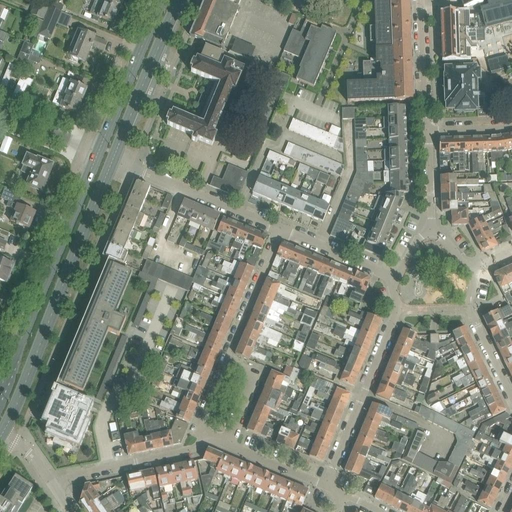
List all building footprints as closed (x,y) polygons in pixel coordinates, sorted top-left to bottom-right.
[(59,4),(60,0),(52,0),(53,0),(50,8),(61,12),(71,16),(73,10),(59,4)] [(119,11),(123,0),(95,0),(95,1),(119,11)] [(236,10),(240,0),(204,0),(190,36),(220,49),(223,50),(223,49),(222,48),(237,10),(236,10)] [(414,100),(410,0),(373,0),(376,64),(370,64),(370,62),(362,62),(363,83),(346,84),(347,102),(414,100)] [(460,0),(463,9),(479,5),(482,4),(481,0),(460,0)] [(511,0),(481,0),(482,4),(479,5),(482,15),(486,29),(511,22),(511,0)] [(90,14),(114,24),(119,11),(95,1),(90,14)] [(38,20),(44,22),(50,8),(35,2),(29,16),(38,20)] [(44,22),(38,35),(50,39),(61,12),(50,8),(44,22)] [(469,11),(440,12),(442,62),(469,61),(470,62),(471,61),(470,60),(470,50),(476,50),(476,47),(476,42),(478,42),(484,42),(484,30),(486,29),(482,15),(469,16),(469,11)] [(292,14),(288,24),(293,26),(297,16),(292,14)] [(38,20),(32,32),(38,35),(44,22),(38,20)] [(300,69),(295,80),(313,87),(336,33),(305,20),(300,34),(292,30),(283,52),(302,60),(299,68),(300,69)] [(94,38),(95,37),(78,31),(72,48),(74,49),(71,57),(84,62),(91,46),(92,47),(92,46),(103,50),(106,43),(94,38)] [(24,44),(18,58),(27,62),(28,60),(30,54),(32,51),(33,48),(24,44)] [(204,59),(203,61),(197,58),(195,62),(193,61),(190,68),(192,69),(191,73),(215,82),(199,122),(173,111),(171,114),(169,113),(166,121),(168,122),(167,125),(193,136),(191,140),(196,143),(197,140),(212,146),(217,134),(214,133),(219,122),(221,123),(226,112),(223,111),(232,90),(235,91),(244,69),(223,60),(226,55),(205,46),(200,58),(204,59)] [(30,54),(28,60),(34,63),(39,65),(42,59),(40,58),(30,54)] [(9,77),(19,81),(21,76),(18,75),(22,66),(15,63),(9,77)] [(356,63),(348,64),(349,79),(357,79),(356,63)] [(287,83),(290,77),(275,71),(262,65),(259,71),(287,83)] [(491,117),(496,116),(496,109),(486,109),(485,92),(476,92),(476,80),(479,80),(479,70),(476,71),(476,67),(445,68),(445,76),(444,76),(445,103),(446,103),(446,110),(455,110),(455,112),(457,112),(457,113),(473,112),(475,111),(475,109),(477,109),(477,110),(477,117),(491,117)] [(21,76),(19,81),(17,87),(22,90),(24,85),(30,87),(33,81),(21,76)] [(82,101),(87,88),(69,81),(63,79),(58,91),(63,94),(66,94),(82,101)] [(82,101),(66,94),(63,94),(61,98),(56,96),(52,104),(76,114),(82,101)] [(388,118),(411,117),(411,113),(405,113),(405,106),(387,107),(388,118)] [(342,120),(354,119),(354,108),(342,108),(342,120)] [(383,129),(388,129),(406,128),(405,122),(411,121),(411,117),(388,118),(383,118),(383,129)] [(293,119),(288,130),(294,132),(298,121),(293,119)] [(366,119),(354,119),(354,130),(363,129),(363,126),(367,126),(366,119)] [(298,121),(294,132),(299,135),(304,124),(298,121)] [(304,124),(299,135),(305,137),(309,126),(304,124)] [(309,126),(305,137),(310,139),(315,128),(309,126)] [(331,126),(328,133),(332,135),(337,137),(340,129),(331,126)] [(315,128),(310,139),(316,142),(320,130),(315,128)] [(388,140),(412,139),(412,135),(406,135),(406,128),(388,129),(388,140)] [(363,129),(354,130),(355,141),(366,140),(366,133),(363,133),(363,129)] [(320,130),(316,142),(321,144),(326,133),(320,130)] [(326,133),(321,144),(327,146),(332,135),(328,133),(326,133)] [(332,135),(327,146),(333,148),(337,137),(332,135)] [(507,151),(505,135),(496,137),(497,163),(502,162),(501,151),(507,151)] [(337,137),(333,148),(343,153),(343,140),(337,137)] [(478,171),(477,137),(467,138),(467,153),(472,153),(472,173),(478,173),(478,171)] [(486,137),(477,137),(478,171),(483,171),(483,153),(486,153),(486,137)] [(497,163),(496,137),(486,137),(486,153),(490,152),(491,163),(497,163)] [(449,138),(439,139),(440,167),(443,167),(443,162),(450,161),(449,154),(449,138)] [(459,164),(458,138),(449,138),(449,154),(453,153),(453,164),(454,164),(459,164)] [(467,138),(458,138),(459,164),(459,172),(465,172),(464,153),(467,153),(467,138)] [(388,140),(389,150),(406,150),(406,143),(412,143),(412,139),(388,140)] [(366,140),(355,141),(355,152),(364,151),(364,147),(366,147),(366,140)] [(288,143),(283,154),(289,157),(294,145),(288,143)] [(294,145),(289,157),(295,159),(299,148),(294,145)] [(299,148),(295,159),(300,161),(305,150),(299,148)] [(305,150),(300,161),(306,163),(310,152),(305,150)] [(389,150),(384,150),(385,161),(389,161),(413,160),(412,156),(407,156),(406,150),(389,150)] [(355,152),(356,162),(367,162),(367,155),(364,155),(364,151),(355,152)] [(276,166),(277,162),(280,156),(269,152),(266,159),(274,162),(273,165),(276,166)] [(310,152),(306,163),(311,166),(316,155),(310,152)] [(37,160),(27,155),(22,166),(33,170),(24,193),(38,199),(41,193),(42,193),(46,182),(48,183),(51,176),(49,175),(53,165),(37,158),(37,160)] [(316,155),(311,166),(317,168),(321,157),(316,155)] [(290,160),(280,156),(277,162),(287,166),(290,160)] [(321,157),(317,168),(322,170),(327,159),(321,157)] [(327,159),(322,170),(328,173),(333,161),(327,159)] [(413,160),(389,161),(390,172),(407,171),(407,165),(413,164),(413,160)] [(334,175),(338,164),(333,161),(328,173),(331,174),(334,175)] [(367,162),(356,162),(356,173),(367,173),(367,162)] [(338,164),(334,175),(341,178),(344,171),(344,166),(338,164)] [(301,165),(298,171),(307,175),(308,172),(310,168),(304,166),(301,165)] [(213,177),(210,186),(238,198),(248,173),(228,166),(222,181),(213,177)] [(314,170),(311,179),(316,181),(316,180),(320,172),(315,170),(314,170)] [(390,172),(383,172),(384,183),(390,183),(413,182),(413,178),(407,178),(407,171),(390,172)] [(261,172),(252,193),(253,194),(252,196),(258,198),(259,196),(262,197),(262,198),(262,197),(269,181),(271,177),(261,172)] [(320,172),(316,180),(326,184),(330,177),(321,173),(320,172)] [(356,173),(353,180),(361,184),(365,184),(368,184),(367,173),(356,173)] [(497,174),(497,176),(497,182),(511,182),(511,176),(506,176),(506,173),(497,174)] [(330,176),(327,184),(327,186),(332,188),(335,183),(334,182),(335,178),(330,176)] [(456,176),(440,177),(440,187),(456,186),(466,186),(478,185),(478,179),(466,180),(456,180),(456,176)] [(353,180),(350,188),(361,193),(365,184),(361,184),(353,180)] [(128,193),(145,200),(150,188),(134,181),(133,181),(130,189),(128,193)] [(279,185),(269,181),(262,197),(263,197),(272,202),(279,185)] [(403,193),(408,193),(408,186),(413,186),(413,182),(390,183),(390,194),(386,194),(386,198),(403,201),(403,193)] [(279,185),(272,202),(282,206),(289,189),(279,185)] [(490,185),(484,185),(484,194),(488,194),(493,193),(490,185)] [(456,186),(440,187),(441,195),(469,194),(469,189),(456,190),(456,186)] [(18,206),(23,196),(5,188),(0,199),(8,202),(7,206),(15,210),(11,221),(16,224),(16,225),(22,227),(23,227),(29,229),(33,220),(32,219),(35,213),(18,206)] [(350,188),(345,199),(357,204),(360,197),(363,198),(365,195),(361,193),(350,188)] [(299,194),(289,189),(282,206),(292,210),(299,194)] [(299,194),(292,210),(302,214),(309,198),(311,193),(301,189),(299,194)] [(126,198),(123,206),(140,213),(145,200),(128,193),(126,198)] [(488,194),(491,202),(497,202),(493,193),(488,194)] [(469,194),(441,195),(441,204),(457,204),(467,203),(467,199),(473,199),(473,194),(469,194)] [(173,197),(167,195),(162,207),(168,210),(173,197)] [(397,216),(403,201),(386,198),(378,197),(373,210),(375,211),(401,222),(402,218),(397,216)] [(319,202),(309,198),(302,214),(312,218),(319,202)] [(345,199),(341,209),(349,212),(352,213),(353,214),(357,204),(345,199)] [(183,201),(177,216),(190,221),(196,206),(183,201)] [(329,206),(319,202),(312,218),(318,220),(318,221),(322,223),(329,206)] [(457,204),(441,204),(441,212),(451,212),(451,218),(460,218),(460,210),(467,210),(467,207),(467,203),(457,204)] [(120,214),(118,219),(134,225),(140,228),(145,215),(140,213),(123,206),(120,214)] [(190,221),(201,226),(208,211),(196,206),(190,221)] [(341,209),(337,219),(348,223),(350,216),(347,215),(349,212),(341,209)] [(460,218),(451,218),(452,226),(468,225),(473,222),(478,220),(478,209),(472,209),(472,211),(467,211),(467,210),(460,210),(460,218)] [(208,211),(201,226),(213,231),(219,216),(208,211)] [(375,211),(371,221),(375,223),(391,229),(394,223),(399,225),(401,222),(375,211)] [(163,222),(165,215),(160,213),(157,220),(163,222)] [(473,222),(468,225),(472,233),(486,225),(485,222),(494,218),(492,213),(478,220),(473,222)] [(207,248),(220,253),(233,222),(223,218),(217,233),(221,235),(217,245),(209,241),(206,248),(207,248)] [(113,231),(129,238),(135,240),(138,233),(132,231),(134,225),(118,219),(116,223),(113,231)] [(361,249),(380,257),(380,256),(383,249),(386,243),(391,245),(393,242),(371,233),(368,232),(351,224),(348,223),(337,219),(330,236),(344,242),(349,230),(358,234),(358,236),(365,239),(361,249)] [(160,230),(163,222),(157,220),(154,227),(160,230)] [(232,239),(235,241),(241,225),(233,222),(220,253),(223,255),(226,248),(227,249),(232,239)] [(375,223),(371,233),(393,242),(394,238),(389,235),(391,229),(375,223)] [(486,225),(472,233),(475,240),(496,229),(499,228),(501,227),(499,223),(493,225),(492,223),(486,225)] [(240,251),(250,229),(241,225),(235,241),(232,248),(240,251)] [(496,229),(475,240),(476,241),(478,246),(479,247),(493,239),(492,237),(501,232),(499,228),(496,229)] [(240,253),(238,256),(244,258),(249,246),(252,248),(258,232),(250,229),(240,251),(240,253)] [(109,239),(107,244),(124,251),(129,238),(113,231),(109,239)] [(252,258),(249,266),(254,268),(258,260),(264,244),(267,236),(258,232),(252,248),(256,249),(252,258)] [(493,239),(479,247),(481,251),(484,253),(507,242),(505,239),(504,238),(495,242),(493,239)] [(285,261),(291,246),(282,242),(272,266),(278,269),(281,260),(285,261)] [(128,252),(124,251),(107,244),(106,248),(102,256),(122,265),(128,252)] [(290,274),(300,250),(291,246),(285,261),(289,263),(285,272),(290,274)] [(303,268),(309,253),(300,250),(290,274),(287,280),(287,281),(292,284),(295,276),(299,267),(303,268)] [(307,282),(317,257),(309,253),(303,268),(306,270),(302,279),(298,290),(303,292),(305,289),(306,286),(307,282)] [(8,264),(10,259),(0,254),(0,281),(6,284),(13,266),(8,264)] [(320,276),(326,261),(317,257),(307,282),(306,286),(311,288),(313,284),(316,274),(320,276)] [(205,259),(202,268),(204,269),(206,270),(210,261),(205,259)] [(147,260),(142,273),(148,275),(153,263),(147,260)] [(253,269),(234,261),(232,266),(229,264),(224,263),(223,266),(224,267),(227,268),(250,278),(253,269)] [(320,291),(317,298),(320,300),(335,264),(326,261),(320,276),(324,277),(319,290),(320,291)] [(153,263),(148,275),(153,278),(159,265),(153,263)] [(337,283),(344,268),(335,264),(320,300),(324,301),(326,295),(328,296),(330,291),(334,281),(337,283)] [(63,377),(60,384),(61,384),(69,388),(82,393),(83,393),(79,391),(105,330),(110,333),(116,335),(119,336),(119,335),(121,331),(126,320),(112,314),(128,274),(132,275),(132,274),(110,265),(107,272),(108,272),(105,280),(104,280),(98,293),(99,293),(96,301),(95,300),(84,327),(83,329),(84,329),(81,337),(80,336),(75,349),(76,349),(73,357),(72,357),(66,370),(67,370),(64,378),(63,377)] [(159,265),(153,278),(158,280),(159,280),(164,267),(159,265)] [(164,267),(159,280),(165,282),(170,270),(164,267)] [(195,275),(200,277),(204,269),(202,268),(198,267),(195,275)] [(235,277),(233,281),(246,287),(250,278),(227,268),(224,267),(222,272),(225,273),(235,277)] [(511,269),(511,267),(503,270),(508,285),(511,291),(511,290),(511,269)] [(344,268),(337,283),(342,285),(338,294),(343,296),(347,287),(353,272),(344,268)] [(170,270),(165,282),(171,285),(176,272),(170,270)] [(495,274),(494,277),(506,300),(511,298),(508,292),(511,291),(508,285),(503,270),(495,274)] [(142,280),(150,283),(156,285),(158,280),(153,278),(148,275),(142,273),(140,272),(137,278),(142,280)] [(176,272),(171,285),(176,287),(182,275),(176,272)] [(270,272),(268,277),(276,281),(278,278),(279,276),(270,272)] [(348,299),(361,304),(370,281),(369,278),(353,272),(347,287),(354,290),(352,292),(351,292),(350,296),(348,299)] [(182,275),(176,287),(182,290),(187,277),(182,275)] [(193,279),(192,283),(194,284),(197,285),(200,277),(195,275),(193,279)] [(187,277),(182,290),(188,292),(192,283),(193,279),(187,277)] [(219,280),(217,284),(220,285),(220,286),(243,295),(246,287),(233,281),(228,279),(227,283),(222,281),(219,280)] [(263,288),(282,296),(286,298),(294,301),(296,296),(288,293),(284,291),(286,287),(267,279),(263,288)] [(222,291),(220,295),(239,303),(243,295),(220,286),(220,285),(217,284),(213,282),(211,286),(219,289),(222,291)] [(150,283),(147,291),(152,294),(156,285),(150,283)] [(290,303),(284,301),(280,299),(282,296),(263,288),(260,297),(288,308),(290,303)] [(147,291),(144,300),(149,302),(152,294),(147,291)] [(215,298),(213,302),(236,312),(239,303),(220,295),(219,299),(215,298)] [(288,309),(288,308),(260,297),(256,304),(275,312),(277,313),(279,310),(286,313),(288,309)] [(327,298),(324,306),(329,309),(333,300),(331,299),(327,298)] [(144,300),(140,308),(145,310),(149,302),(144,300)] [(180,319),(184,321),(191,304),(187,302),(180,319)] [(217,308),(215,312),(219,314),(219,315),(232,320),(236,312),(213,302),(212,306),(217,308)] [(273,316),(275,312),(256,304),(253,313),(279,323),(280,319),(273,316)] [(511,314),(511,311),(509,305),(485,317),(484,320),(487,327),(502,322),(501,320),(511,314)] [(140,308),(137,316),(142,318),(145,310),(140,308)] [(303,315),(304,315),(315,320),(317,313),(306,308),(303,315)] [(349,312),(348,316),(351,317),(354,319),(377,329),(381,320),(361,312),(360,316),(349,312)] [(228,330),(232,320),(219,315),(219,316),(217,320),(201,313),(200,317),(206,320),(228,330)] [(249,321),(263,327),(268,329),(270,325),(282,330),(284,326),(281,324),(279,323),(253,313),(249,321)] [(306,325),(311,327),(315,320),(304,315),(301,323),(304,325),(306,325)] [(137,316),(133,324),(139,326),(142,318),(137,316)] [(361,332),(374,337),(377,329),(354,319),(351,317),(348,322),(362,328),(361,332)] [(213,328),(212,333),(225,338),(228,330),(206,320),(204,324),(213,328)] [(502,322),(487,327),(492,336),(511,326),(511,322),(508,324),(506,320),(502,322)] [(268,329),(263,327),(249,321),(246,330),(269,339),(268,340),(278,344),(282,335),(268,329)] [(311,327),(306,325),(304,325),(301,333),(308,336),(311,327)] [(335,330),(371,345),(374,337),(361,332),(359,334),(359,335),(337,326),(335,330)] [(511,326),(492,336),(496,345),(508,338),(511,336),(511,334),(511,333),(511,332),(511,326)] [(187,327),(185,331),(189,332),(196,335),(196,336),(221,346),(225,338),(212,333),(210,336),(187,327)] [(446,346),(469,336),(465,327),(452,334),(454,338),(445,342),(438,344),(438,345),(434,345),(435,353),(439,350),(446,346)] [(430,345),(430,344),(424,341),(424,342),(415,338),(416,335),(403,329),(399,338),(422,348),(427,349),(430,351),(435,353),(434,345),(430,345)] [(256,343),(260,345),(261,345),(262,343),(276,349),(278,344),(268,340),(269,339),(246,330),(242,337),(256,343)] [(335,330),(333,334),(347,340),(345,344),(348,346),(367,353),(371,345),(335,330)] [(194,340),(196,336),(196,335),(189,332),(187,337),(194,340)] [(308,336),(301,333),(298,332),(295,341),(304,345),(308,336)] [(430,336),(430,344),(430,345),(434,345),(438,345),(438,344),(438,335),(430,336)] [(122,336),(118,346),(123,349),(127,338),(122,336)] [(204,349),(218,355),(221,346),(196,336),(194,340),(206,345),(204,349)] [(454,353),(455,353),(473,344),(469,336),(446,346),(439,350),(441,354),(452,349),(454,353)] [(266,358),(266,357),(265,357),(267,353),(258,349),(260,345),(256,343),(242,337),(239,346),(262,356),(266,358)] [(422,348),(399,338),(396,346),(409,352),(411,348),(421,352),(425,354),(427,349),(422,348)] [(508,338),(496,345),(499,353),(511,346),(511,341),(510,342),(508,338)] [(171,339),(169,344),(183,350),(192,354),(214,363),(218,355),(204,349),(203,353),(191,349),(192,348),(184,345),(184,344),(171,339)] [(318,343),(310,339),(306,348),(314,351),(318,343)] [(292,350),(300,353),(304,345),(295,341),(292,350)] [(456,362),(477,352),(473,344),(455,353),(457,356),(452,358),(453,359),(455,363),(456,362)] [(118,346),(113,357),(118,359),(123,349),(118,346)] [(264,362),(266,358),(262,356),(239,346),(235,355),(248,360),(250,356),(264,362)] [(338,351),(364,362),(367,353),(348,346),(347,350),(340,347),(338,351)] [(407,356),(409,352),(396,346),(392,355),(416,365),(417,360),(407,356)] [(511,346),(499,353),(503,361),(511,356),(511,346)] [(183,350),(182,355),(199,362),(198,366),(197,367),(211,372),(211,371),(214,363),(192,354),(183,350)] [(336,350),(334,356),(343,359),(342,363),(347,365),(360,370),(362,366),(364,362),(341,352),(338,351),(336,350)] [(430,351),(427,358),(434,362),(435,359),(435,353),(430,351)] [(460,370),(461,370),(481,360),(477,352),(456,362),(460,370)] [(314,361),(320,363),(357,379),(360,371),(360,370),(347,365),(345,369),(335,365),(336,363),(317,355),(314,361)] [(416,365),(392,355),(389,363),(408,371),(412,373),(416,365)] [(312,360),(303,356),(299,366),(300,368),(308,371),(312,360)] [(511,356),(503,361),(507,369),(511,366),(511,356)] [(113,357),(109,367),(114,370),(118,359),(113,357)] [(287,360),(285,366),(286,367),(293,370),(294,369),(295,365),(291,363),(292,362),(287,360)] [(437,362),(434,374),(439,371),(444,368),(440,360),(437,362)] [(462,379),(484,368),(481,360),(461,370),(463,374),(453,379),(454,383),(462,379)] [(167,366),(161,363),(158,371),(164,374),(167,366)] [(334,380),(353,388),(357,379),(320,363),(318,368),(336,375),(334,380)] [(386,372),(409,381),(414,383),(416,379),(406,375),(408,371),(389,363),(386,372)] [(175,366),(174,369),(179,371),(184,373),(184,372),(207,382),(210,373),(211,372),(197,367),(192,365),(190,369),(180,365),(175,366)] [(109,367),(105,378),(110,380),(114,370),(109,367)] [(286,367),(282,376),(289,379),(293,370),(286,367)] [(454,383),(456,388),(463,385),(464,388),(475,382),(476,384),(489,377),(484,368),(462,379),(454,383)] [(272,372),(271,372),(268,380),(287,388),(288,385),(293,387),(293,386),(297,377),(299,372),(294,369),(293,370),(289,379),(282,376),(272,372)] [(182,377),(180,380),(190,384),(203,390),(207,382),(184,372),(184,373),(179,371),(177,375),(182,377)] [(439,371),(434,374),(432,381),(442,376),(439,371)] [(386,372),(382,380),(396,385),(401,387),(402,383),(407,385),(412,387),(414,383),(409,381),(386,372)] [(314,377),(309,388),(314,390),(318,392),(347,404),(350,395),(343,392),(337,389),(335,394),(330,392),(331,389),(324,386),(326,382),(314,377)] [(424,377),(421,385),(427,388),(430,379),(429,379),(425,377),(424,377)] [(478,387),(469,392),(471,397),(493,386),(489,377),(476,384),(478,387)] [(105,378),(100,388),(105,391),(110,380),(105,378)] [(161,382),(159,381),(155,379),(152,386),(158,388),(161,382)] [(203,390),(190,384),(180,380),(179,384),(175,382),(173,387),(174,387),(177,389),(177,388),(200,398),(203,390)] [(294,391),(287,388),(268,380),(264,389),(287,399),(290,400),(294,391)] [(382,380),(379,388),(402,397),(406,399),(408,394),(394,389),(396,385),(382,380)] [(427,388),(421,385),(420,385),(418,392),(425,394),(427,388)] [(148,386),(145,395),(150,397),(154,388),(151,387),(148,386)] [(484,401),(497,394),(493,386),(471,397),(463,401),(460,402),(462,407),(472,402),(474,406),(477,404),(484,401)] [(93,404),(54,387),(51,394),(52,395),(40,423),(47,426),(45,431),(46,431),(45,435),(64,443),(65,442),(79,448),(90,422),(86,421),(93,404)] [(177,398),(183,401),(196,406),(200,398),(177,388),(177,389),(174,387),(172,392),(179,394),(177,398)] [(100,388),(96,399),(100,401),(101,401),(104,395),(105,391),(100,388)] [(309,388),(306,396),(311,398),(314,390),(309,388)] [(379,388),(375,397),(389,402),(390,398),(404,403),(406,399),(402,397),(379,388)] [(287,399),(264,389),(261,397),(274,403),(280,405),(281,402),(285,403),(286,402),(287,399)] [(318,392),(316,397),(331,403),(330,406),(343,412),(347,404),(318,392)] [(428,396),(427,400),(429,405),(438,401),(434,393),(428,396)] [(418,394),(415,402),(421,404),(425,397),(424,397),(418,394)] [(477,404),(479,408),(477,409),(468,413),(470,417),(479,413),(501,402),(497,394),(484,401),(477,404)] [(147,406),(150,397),(145,395),(141,403),(143,404),(147,406)] [(311,399),(311,398),(306,396),(302,405),(306,407),(307,407),(311,399)] [(274,403),(261,397),(257,406),(284,417),(286,418),(288,413),(278,409),(280,405),(274,403)] [(167,399),(165,403),(193,415),(196,406),(183,401),(181,405),(172,401),(167,399)] [(178,413),(176,418),(189,423),(193,415),(165,403),(162,402),(160,408),(169,412),(170,410),(178,413)] [(296,412),(300,404),(296,403),(295,402),(291,410),(296,412)] [(432,407),(442,412),(446,410),(442,402),(432,407)] [(501,402),(479,413),(470,417),(473,422),(482,418),(481,417),(485,415),(487,420),(505,411),(501,402)] [(314,410),(339,421),(343,412),(330,406),(328,410),(311,403),(309,408),(314,410)] [(372,404),(369,412),(402,426),(414,431),(411,437),(423,441),(426,435),(416,431),(419,426),(392,415),(393,412),(372,404)] [(446,410),(442,412),(451,417),(458,414),(454,405),(446,410)] [(284,417),(257,406),(254,414),(267,419),(269,416),(283,422),(284,417)] [(420,409),(418,414),(423,418),(426,421),(428,422),(434,414),(421,407),(420,409)] [(310,418),(322,423),(336,429),(339,421),(314,410),(310,418)] [(131,420),(140,418),(138,412),(129,414),(131,420)] [(402,426),(369,412),(365,420),(379,426),(380,422),(400,431),(402,426)] [(298,413),(297,417),(301,419),(300,420),(305,422),(307,417),(298,413)] [(505,413),(492,420),(498,422),(504,425),(511,429),(511,419),(510,423),(505,421),(508,419),(510,418),(510,417),(509,417),(507,414),(506,413),(505,413)] [(267,419),(254,414),(250,422),(273,432),(277,434),(280,429),(275,427),(266,423),(267,419)] [(434,414),(428,422),(433,424),(440,416),(434,414)] [(440,416),(433,424),(439,427),(445,419),(440,416)] [(284,424),(281,430),(276,443),(284,446),(294,424),(295,421),(291,419),(288,426),(284,424)] [(445,419),(439,427),(444,430),(451,422),(447,420),(445,419)] [(170,432),(173,445),(180,444),(181,444),(188,425),(175,420),(171,431),(170,432)] [(365,420),(362,429),(387,439),(389,435),(377,430),(379,426),(365,420)] [(483,424),(488,427),(489,428),(498,422),(492,420),(483,424)] [(146,452),(155,450),(149,422),(148,421),(144,422),(147,437),(143,438),(146,452)] [(153,422),(149,422),(155,450),(163,448),(158,423),(158,422),(153,423),(153,422)] [(173,446),(173,445),(170,432),(166,432),(163,422),(158,423),(163,448),(173,446)] [(273,432),(250,422),(247,431),(266,439),(267,436),(269,437),(270,435),(271,436),(273,432)] [(451,422),(444,430),(449,432),(456,424),(451,422)] [(136,423),(131,424),(132,429),(137,454),(146,452),(143,438),(139,439),(136,423)] [(312,424),(310,428),(333,437),(336,429),(322,423),(321,427),(312,424)] [(295,434),(298,426),(294,424),(284,446),(293,450),(299,436),(295,434)] [(456,424),(449,432),(455,435),(459,426),(456,424)] [(484,435),(488,427),(483,424),(478,432),(483,435),(484,435)] [(510,438),(511,439),(511,429),(504,425),(503,429),(511,434),(510,438)] [(316,440),(329,445),(333,437),(310,428),(306,426),(304,430),(318,436),(316,440)] [(457,442),(468,447),(471,441),(472,439),(475,434),(471,432),(459,426),(455,435),(457,442)] [(127,430),(128,435),(123,436),(124,438),(128,456),(137,454),(132,429),(127,430)] [(389,440),(385,438),(362,429),(360,433),(359,437),(372,443),(373,439),(383,443),(387,444),(389,440)] [(479,443),(483,435),(478,432),(474,440),(479,443)] [(111,434),(112,442),(120,440),(119,433),(118,433),(111,434)] [(500,433),(499,437),(496,442),(511,449),(511,439),(510,438),(500,433)] [(483,435),(481,439),(483,441),(484,440),(486,440),(486,439),(492,442),(492,443),(498,446),(496,451),(511,458),(511,449),(496,442),(484,436),(484,435),(483,435)] [(372,443),(359,437),(356,442),(356,444),(355,445),(381,456),(383,452),(370,447),(372,443)] [(407,447),(402,459),(432,475),(438,463),(418,453),(423,441),(411,437),(407,447)] [(303,444),(326,454),(329,445),(316,440),(315,443),(314,444),(301,438),(299,443),(303,444)] [(471,441),(468,447),(472,450),(473,450),(476,444),(471,441)] [(457,442),(454,447),(465,453),(468,447),(457,442)] [(322,462),(326,454),(303,444),(299,443),(297,447),(311,452),(309,457),(322,462)] [(400,444),(396,453),(402,455),(405,447),(400,444)] [(381,456),(355,445),(355,446),(354,447),(353,452),(352,453),(352,454),(365,459),(367,455),(389,464),(391,461),(381,456)] [(454,447),(452,453),(463,458),(464,455),(465,453),(454,447)] [(469,457),(472,450),(468,447),(465,453),(464,455),(467,456),(469,457)] [(511,468),(511,465),(511,458),(496,451),(488,447),(484,455),(489,457),(511,468)] [(216,472),(223,455),(208,449),(203,460),(212,464),(210,468),(211,468),(208,475),(201,477),(205,497),(207,492),(216,472)] [(452,453),(449,458),(460,463),(463,458),(452,453)] [(365,459),(352,454),(348,462),(371,471),(373,467),(368,465),(370,461),(365,459)] [(228,477),(235,460),(223,455),(216,472),(228,477)] [(511,468),(489,457),(488,457),(484,455),(482,459),(488,462),(487,466),(494,470),(507,476),(511,468)] [(449,458),(447,463),(458,469),(460,463),(449,458)] [(247,465),(235,460),(228,477),(231,478),(240,482),(247,465)] [(193,462),(181,465),(186,489),(190,488),(192,487),(191,481),(197,480),(193,462)] [(378,474),(371,471),(348,462),(345,471),(369,481),(372,478),(380,482),(383,476),(378,474)] [(438,463),(432,475),(436,477),(438,478),(444,481),(448,483),(450,484),(458,469),(447,463),(446,464),(439,464),(438,463)] [(181,465),(168,467),(172,485),(180,484),(181,490),(186,489),(181,465)] [(252,487),(258,470),(247,465),(240,482),(248,485),(252,487)] [(383,476),(387,468),(382,466),(378,474),(383,476)] [(172,485),(168,467),(154,470),(158,488),(160,488),(164,487),(166,492),(173,490),(172,485)] [(478,467),(476,471),(481,473),(503,484),(507,476),(494,470),(492,474),(478,467)] [(481,473),(476,471),(471,469),(469,473),(482,480),(480,483),(486,486),(499,492),(503,484),(481,473)] [(146,488),(147,488),(151,487),(154,500),(159,499),(157,489),(158,488),(154,470),(144,473),(143,473),(146,488)] [(270,475),(258,470),(252,487),(255,488),(263,491),(270,475)] [(146,488),(143,473),(142,473),(126,477),(129,492),(145,488),(146,488)] [(383,503),(394,481),(396,476),(391,473),(389,478),(387,482),(384,480),(374,498),(383,503)] [(1,499),(0,498),(0,511),(16,511),(33,487),(15,475),(4,493),(5,494),(4,495),(3,495),(2,497),(2,499),(1,499)] [(275,496),(282,480),(270,475),(263,491),(271,495),(275,496)] [(400,488),(397,494),(391,507),(399,511),(410,489),(413,483),(415,478),(411,476),(406,487),(404,490),(400,488)] [(278,498),(287,501),(294,485),(282,480),(275,496),(278,498)] [(84,486),(79,504),(83,510),(97,500),(97,501),(100,499),(99,499),(94,491),(100,490),(100,489),(106,487),(105,481),(84,486)] [(398,483),(394,481),(383,503),(391,507),(397,494),(393,492),(398,483)] [(465,485),(466,486),(472,489),(495,500),(499,492),(486,486),(484,490),(467,481),(465,485)] [(410,489),(399,511),(401,511),(408,511),(414,502),(416,497),(411,495),(414,490),(417,484),(413,483),(410,489)] [(296,511),(299,511),(301,509),(308,491),(294,485),(287,501),(285,507),(292,510),(296,511)] [(375,491),(366,486),(363,493),(372,497),(375,491)] [(495,500),(472,489),(466,486),(464,491),(479,499),(478,503),(490,509),(495,500)] [(426,497),(418,511),(428,511),(431,506),(432,505),(428,503),(433,494),(428,492),(426,497)] [(414,502),(408,511),(418,511),(426,497),(418,493),(416,497),(414,502)] [(458,511),(461,508),(466,498),(462,495),(457,506),(453,511),(458,511)] [(97,500),(83,510),(84,511),(101,511),(115,502),(115,503),(117,501),(113,496),(107,501),(104,496),(99,499),(100,499),(97,501),(97,500)] [(147,503),(146,501),(142,496),(137,500),(142,507),(146,504),(147,503)] [(201,496),(192,497),(194,505),(198,504),(201,496)] [(431,506),(428,511),(438,511),(444,501),(446,498),(441,496),(440,499),(437,504),(433,502),(432,505),(431,506)] [(444,501),(438,511),(448,511),(450,509),(446,508),(450,500),(446,498),(444,501)] [(115,502),(101,511),(113,511),(112,510),(119,505),(117,501),(115,503),(115,502)] [(219,501),(215,510),(219,511),(220,511),(224,503),(219,501)] [(224,503),(220,511),(226,511),(227,511),(230,505),(224,503)]
